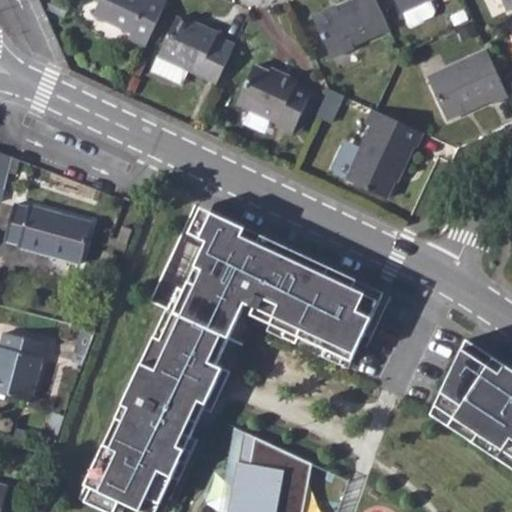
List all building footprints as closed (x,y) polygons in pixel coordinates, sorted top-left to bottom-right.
[(128,41),(145,49),(167,2),(161,0),(101,0),(93,17),(131,35),(128,41)] [(388,29),(374,0),(359,0),(333,12),(331,11),(314,19),(332,59),(352,50),(352,47),(373,38),(373,35),(388,29)] [(430,0),(394,0),(401,14),(403,13),(409,24),(414,26),(433,17),(434,12),(429,1),(430,0)] [(511,0),(502,0),(508,12),(511,10),(511,0)] [(159,58),(216,85),(233,48),(215,39),(216,36),(201,29),(200,32),(176,21),(159,58)] [(509,98),(486,50),(427,78),(447,120),(490,100),(492,105),(509,98)] [(279,79),(268,74),(255,68),(236,106),(275,125),(275,128),(291,136),(311,95),(296,87),(297,83),(281,76),(279,79)] [(270,71),(268,74),(279,79),(281,76),(270,71)] [(317,119),(330,125),(343,98),(329,92),(317,119)] [(422,134),(372,112),(365,127),(371,130),(347,183),(386,201),(399,176),(400,176),(413,150),(415,150),(422,134)] [(1,152),(0,153),(0,188),(6,190),(15,157),(1,152)] [(16,206),(6,240),(22,245),(21,249),(83,266),(95,225),(33,207),(32,210),(16,206)] [(92,488),(86,501),(109,511),(114,511),(120,501),(127,504),(141,511),(148,497),(160,503),(192,436),(184,433),(197,406),(205,409),(224,368),(217,365),(243,305),(254,310),(252,314),(352,361),(384,293),(330,267),(326,275),(299,263),(303,255),(246,228),(242,236),(216,224),(220,216),(202,208),(187,241),(197,245),(167,309),(174,312),(136,393),(129,390),(116,418),(123,421),(111,447),(104,444),(96,460),(103,464),(92,488)] [(123,228),(118,241),(129,245),(134,232),(123,228)] [(330,267),(303,255),(299,263),(326,275),(330,267)] [(167,309),(129,390),(136,393),(174,312),(167,309)] [(0,395),(35,404),(50,346),(11,335),(7,349),(3,348),(0,359),(0,395)] [(511,368),(502,362),(467,339),(431,414),(511,467),(511,368)] [(116,418),(104,444),(111,447),(123,421),(116,418)] [(257,437),(246,433),(236,457),(246,462),(257,437)] [(302,511),(313,464),(257,437),(246,462),(236,457),(228,511),(302,511)] [(103,464),(96,460),(85,484),(92,488),(103,464)] [(148,497),(141,511),(143,511),(155,511),(160,503),(148,497)] [(120,501),(114,511),(123,511),(127,504),(120,501)]
